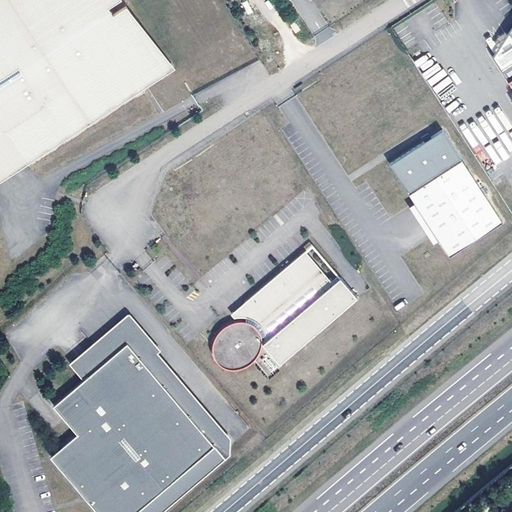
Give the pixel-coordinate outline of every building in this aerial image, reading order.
[(0,0),(0,118),(29,163),(170,72),(127,5),(115,13),(110,6),(119,0),(0,0)] [(176,68),(127,5),(170,72),(176,68)] [(300,29),(295,21),(290,24),(295,32),(300,29)] [(511,30),(510,34),(511,37),(511,64),(503,71),(511,84),(511,30)] [(511,37),(510,34),(495,58),(503,71),(511,64),(511,37)] [(0,181),(29,163),(0,118),(0,181)] [(391,166),(451,258),(503,225),(443,132),(431,140),(428,135),(422,139),(425,144),(391,166)] [(302,255),(243,305),(260,324),(258,326),(256,324),(253,322),(249,320),(246,319),(245,323),(239,321),(237,321),(232,321),(228,322),(223,324),(220,325),(217,328),(215,330),(212,335),(210,338),(209,343),(209,347),(210,354),(211,357),(214,362),(219,367),(222,369),(227,371),(234,372),(239,372),(242,371),(246,370),(249,368),(254,363),(258,357),(260,352),(260,348),(262,347),(278,366),(356,301),(339,280),(322,295),(311,282),(319,276),(302,255)] [(243,305),(230,316),(232,319),(234,318),(237,318),(239,318),(241,318),(243,318),(245,319),(246,319),(249,320),(253,322),(256,324),(258,326),(260,324),(243,305)] [(199,458),(210,471),(228,456),(229,440),(157,354),(160,352),(128,315),(70,363),(84,379),(126,344),(212,448),(199,458)] [(49,457),(94,511),(160,511),(210,471),(199,458),(212,448),(126,344),(84,379),(52,406),(76,435),(49,457)] [(235,437),(247,429),(235,410),(219,421),(222,424),(229,419),(235,427),(231,430),(235,437)]
